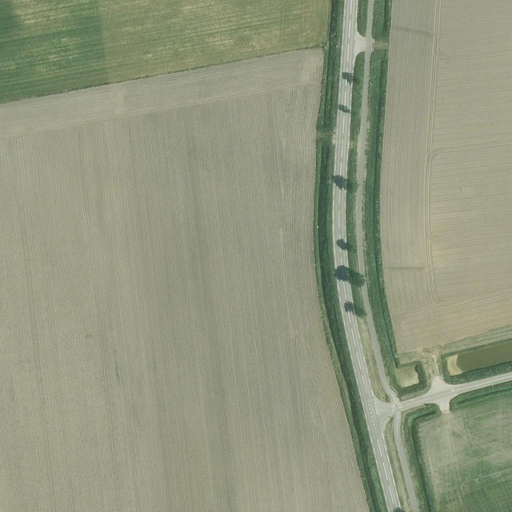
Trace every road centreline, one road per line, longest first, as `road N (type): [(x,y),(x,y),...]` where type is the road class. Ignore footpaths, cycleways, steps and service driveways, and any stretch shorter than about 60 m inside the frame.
road 1 (tertiary): [(370,415),(338,245),(350,0)]
road 2 (unclassified): [(370,415),(511,378)]
